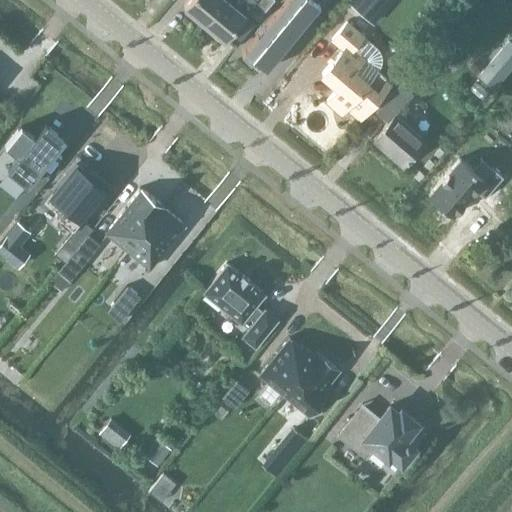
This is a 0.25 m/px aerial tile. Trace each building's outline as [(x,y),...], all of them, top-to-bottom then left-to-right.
[(189,0),(183,7),(203,24),(222,0),(189,0)] [(271,0),(222,0),(203,24),(222,40),(247,10),(256,18),(271,0)] [(263,66),(268,70),(320,4),(314,0),(286,0),(242,55),(260,70),(263,66)] [(349,0),(349,1),(361,12),(371,0),(383,10),(392,0),(349,0)] [(346,21),(331,39),(342,48),(320,74),(337,88),(326,100),(341,113),(367,82),(366,81),(376,71),(379,67),(380,63),(380,59),(379,55),(377,51),(374,48),(362,38),(363,36),(346,21)] [(511,44),(509,41),(480,75),(492,86),(511,63),(511,44)] [(411,95),(397,83),(390,92),(391,93),(375,111),(387,121),(372,140),(402,165),(423,140),(394,115),(411,95)] [(46,123),(45,122),(33,136),(20,126),(5,146),(17,156),(7,169),(8,170),(9,169),(28,184),(64,139),(49,127),(47,129),(44,126),(46,123)] [(459,157),(428,194),(452,215),(474,189),(484,197),(502,175),(491,167),(482,177),(459,157)] [(111,184),(79,158),(51,192),(65,204),(55,216),(57,217),(60,213),(76,226),(111,184)] [(164,205),(142,188),(106,232),(128,250),(164,205)] [(185,223),(164,205),(128,250),(150,267),(185,223)] [(58,270),(69,280),(99,243),(87,234),(58,270)] [(225,264),(203,291),(248,328),(242,335),(254,346),(277,319),(264,308),(263,310),(255,304),(263,294),(263,295),(264,293),(263,292),(250,282),(251,281),(250,280),(249,280),(242,274),(243,274),(241,273),(240,274),(227,264),(228,263),(226,262),(225,264)] [(127,285),(106,310),(119,321),(140,295),(127,285)] [(301,322),(271,359),(295,379),(330,337),(328,336),(326,339),(314,329),(312,331),(301,322)] [(334,375),(351,354),(330,337),(295,379),(320,399),(337,379),(334,375)] [(236,381),(223,397),(233,406),(247,390),(236,381)] [(357,410),(337,434),(365,456),(374,446),(387,457),(390,453),(400,462),(422,433),(413,425),(416,422),(400,409),(398,412),(389,405),(374,424),(357,410)] [(275,450),(288,460),(306,438),(293,428),(275,450)] [(161,460),(172,448),(160,437),(148,449),(161,460)]
